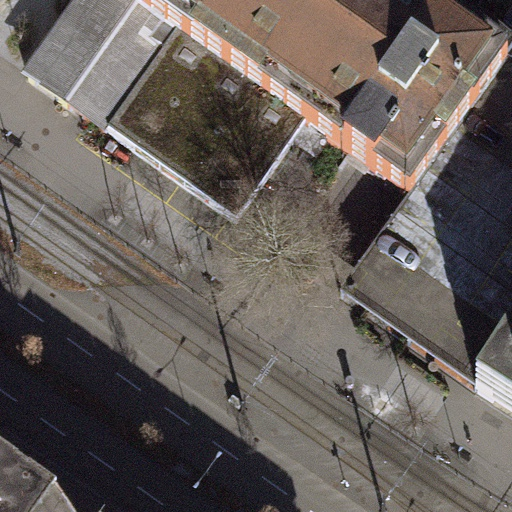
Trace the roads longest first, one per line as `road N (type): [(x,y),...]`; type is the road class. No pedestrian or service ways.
road 1 (primary): [(314,511),(0,290)]
road 2 (primary): [(0,389),(173,511)]
